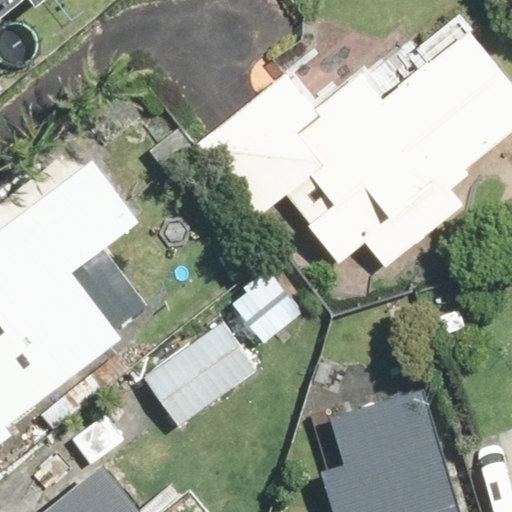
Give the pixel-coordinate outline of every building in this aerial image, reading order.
[(0,0),(0,31),(1,33),(36,2),(46,13),(60,0),(0,0)] [(511,138),(511,73),(459,16),(427,46),(438,58),(394,99),(366,69),(325,107),(290,69),(196,155),(264,229),(294,201),(352,265),(372,246),(395,270),(471,201),(459,187),(511,138)] [(104,160),(84,175),(72,158),(0,211),(0,448),(40,419),(35,412),(133,339),(127,331),(158,307),(116,251),(152,224),(104,160)] [(278,268),(236,303),(273,346),(314,312),(278,268)] [(267,369),(226,317),(151,375),(192,428),(267,369)] [(470,511),(433,389),(342,417),(356,463),(328,472),(340,511),(470,511)] [(54,511),(158,511),(122,462),(54,511)]
